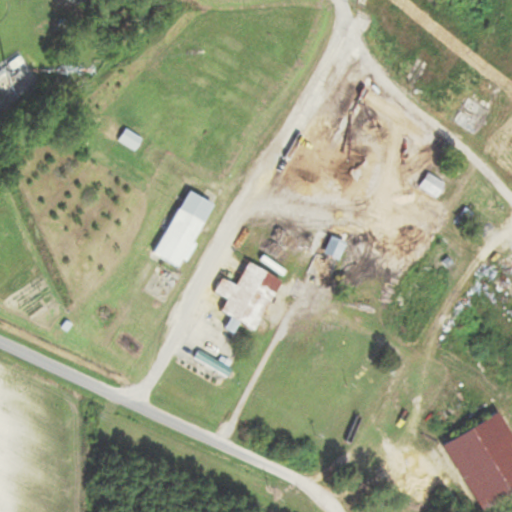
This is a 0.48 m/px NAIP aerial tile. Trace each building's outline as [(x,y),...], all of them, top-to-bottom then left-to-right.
[(408,46),(386,33),(387,30),(353,11),(359,0),(383,0),(389,3),(390,0),(445,0),(433,22),(424,17),(408,46)] [(471,137),(449,123),(484,68),(506,82),(471,137)] [(326,212),(322,209),(329,197),(315,189),(308,200),(297,193),(365,77),(374,83),(323,171),(348,186),(338,203),(332,200),(326,212)] [(138,141),(123,129),(114,140),(129,152),(138,141)] [(442,180),(428,172),(443,148),(456,156),(442,180)] [(433,198),(415,188),(424,174),(441,184),(433,198)] [(175,268),(151,256),(184,193),(208,205),(175,268)] [(487,231),(474,225),(478,217),(469,212),(478,196),(483,198),(485,194),(493,198),(491,203),(494,205),(486,221),(492,225),(487,231)] [(249,331),(216,313),(222,301),(211,295),(219,280),(231,286),(244,262),(278,281),(249,331)] [(511,365),(492,376),(466,330),(490,317),(511,355),(511,365)] [(227,369),(194,352),(189,360),(202,367),(199,373),(219,384),(227,369)] [(511,489),(476,511),(437,447),(493,414),(511,446),(511,489)]
